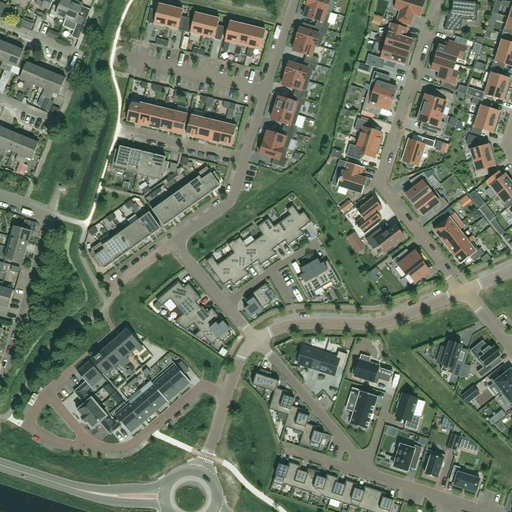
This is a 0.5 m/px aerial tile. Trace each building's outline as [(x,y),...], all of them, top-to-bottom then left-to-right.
[(50,10),(53,0),(37,0),(38,0),(36,4),(50,10)] [(66,19),(74,0),(73,0),(62,0),(60,7),(55,5),(50,17),(55,19),(57,15),(66,19)] [(83,4),(74,0),(66,19),(72,21),(69,27),(75,29),(71,37),(79,40),(91,10),(82,6),(83,4)] [(337,3),(337,0),(308,0),(307,5),(331,12),(327,11),(330,0),(337,3)] [(397,0),(395,8),(401,10),(397,21),(411,25),(414,14),(420,16),(425,0),(423,0),(397,0)] [(498,14),(502,2),(496,0),(492,12),(498,14)] [(452,17),(448,30),(461,32),(462,19),(463,15),(477,17),(479,4),(453,1),(449,16),(452,17)] [(166,27),(171,7),(159,4),(158,10),(151,9),(148,22),(166,27)] [(328,23),(331,12),(307,5),(304,16),(317,20),(315,26),(328,30),(330,24),(328,23)] [(183,10),(171,7),(166,27),(185,31),(188,17),(182,16),(183,10)] [(194,19),(188,17),(185,31),(203,36),(208,15),(196,13),(194,19)] [(208,15),(203,36),(221,40),(225,26),(218,25),(220,18),(208,15)] [(502,34),(511,37),(511,18),(509,18),(506,28),(504,27),(502,34)] [(237,44),(242,24),(230,21),(223,51),(228,52),(231,43),(237,44)] [(249,47),(253,27),(242,24),(237,44),(235,54),(240,55),(242,46),(249,47)] [(385,45),(408,52),(409,50),(411,51),(414,42),(412,42),(412,40),(405,37),(407,29),(391,24),(388,33),(389,33),(385,45)] [(266,30),(253,27),(249,47),(246,56),(252,58),(254,48),(261,50),(266,30)] [(296,39),(321,47),(324,36),(326,37),(328,31),(315,27),(314,32),(300,28),(296,39)] [(499,51),(511,54),(511,43),(510,43),(511,37),(502,34),(497,50),(499,51)] [(321,47),(296,39),(296,40),(297,40),(293,51),(306,55),(305,61),(317,65),(319,58),(312,56),(316,46),(320,47),(321,47)] [(456,64),(458,58),(462,59),(467,46),(449,41),(447,48),(439,45),(436,58),(448,61),(456,64)] [(5,43),(0,55),(0,60),(4,62),(0,70),(0,75),(3,77),(15,47),(5,43)] [(408,52),(385,45),(382,57),(381,57),(378,64),(391,68),(393,61),(404,65),(405,63),(407,63),(410,55),(408,54),(408,52)] [(18,67),(25,51),(15,47),(3,77),(1,81),(7,84),(12,73),(10,72),(12,65),(18,67)] [(492,67),(504,70),(506,65),(511,66),(511,54),(499,51),(496,61),(494,60),(492,67)] [(448,61),(436,58),(432,70),(439,72),(437,79),(454,85),(458,72),(454,70),(456,64),(448,61)] [(315,71),(317,65),(305,61),(303,67),(289,62),(285,74),(310,81),(313,71),(315,71)] [(23,88),(28,90),(37,67),(28,63),(21,79),(26,81),(23,88)] [(37,67),(28,90),(32,92),(35,85),(40,87),(47,71),(37,67)] [(511,81),(510,80),(510,79),(502,76),(504,70),(492,67),(490,73),(492,74),(488,84),(507,89),(508,85),(509,86),(511,81)] [(358,83),(363,70),(358,68),(353,81),(358,83)] [(47,98),(57,75),(47,71),(40,87),(45,89),(43,96),(47,98)] [(375,72),(368,91),(393,99),(397,87),(384,83),(387,75),(375,72)] [(294,95),(306,99),(308,93),(306,92),(309,82),(310,82),(310,81),(285,74),(286,74),(282,85),(295,89),(294,95)] [(57,75),(47,98),(51,100),(54,93),(60,95),(66,79),(57,75)] [(507,89),(488,84),(486,83),(481,100),(491,103),(493,97),(503,100),(504,99),(505,99),(507,94),(505,94),(507,89)] [(443,114),(445,107),(449,108),(454,95),(439,90),(437,99),(424,95),(421,104),(423,104),(422,108),(443,114)] [(393,99),(368,91),(362,110),(374,114),(377,107),(390,111),(393,99)] [(275,108),(299,115),(302,105),(304,106),(306,99),(294,95),(292,101),(278,97),(275,108)] [(472,103),(479,105),(481,100),(474,97),(472,103)] [(479,105),(476,116),(478,117),(496,122),(497,118),(499,119),(501,114),(499,113),(500,112),(489,109),(491,103),(481,100),(479,105)] [(127,121),(138,124),(143,104),(132,101),(127,121)] [(150,127),(154,106),(143,104),(138,124),(150,127)] [(161,129),(166,109),(154,106),(150,127),(161,129)] [(283,130),(295,134),(298,127),(295,126),(299,115),(275,108),(271,119),(285,124),(283,130)] [(420,112),(418,111),(416,120),(429,124),(426,132),(440,137),(445,123),(440,122),(443,114),(422,108),(420,112)] [(177,112),(166,109),(161,129),(172,132),(177,112)] [(188,114),(177,112),(172,132),(183,135),(188,114)] [(198,138),(203,118),(191,115),(187,135),(198,138)] [(478,117),(476,116),(471,133),(481,136),(483,130),(493,133),(493,132),(495,132),(497,127),(495,127),(496,122),(478,117)] [(209,141),(214,121),(203,118),(198,138),(209,141)] [(359,140),(379,146),(379,144),(381,144),(383,138),(381,137),(383,133),(370,129),(372,123),(358,118),(355,130),(361,132),(359,140)] [(225,123),(214,121),(209,141),(220,144),(225,123)] [(225,123),(220,144),(232,146),(237,126),(225,123)] [(0,157),(11,131),(1,127),(0,129),(0,157)] [(264,142),(288,150),(288,149),(291,139),(293,140),(295,134),(283,130),(281,135),(268,131),(264,142)] [(20,135),(11,131),(0,157),(0,167),(7,149),(8,150),(13,152),(20,135)] [(20,135),(13,152),(19,154),(16,161),(20,163),(30,139),(20,135)] [(468,135),(466,142),(467,145),(470,144),(476,142),(477,138),(472,136),(468,135)] [(415,165),(418,166),(425,145),(433,148),(435,142),(423,138),(421,144),(409,140),(403,161),(406,162),(406,164),(407,167),(409,168),(412,168),(414,167),(415,165)] [(33,160),(39,143),(30,139),(20,163),(24,164),(27,157),(33,160)] [(378,148),(379,146),(359,140),(357,147),(350,144),(346,156),(360,160),(362,154),(375,158),(376,154),(378,155),(380,148),(378,148)] [(492,155),(491,151),(492,151),(491,146),(489,146),(489,145),(481,147),(479,141),(476,142),(470,144),(467,145),(469,151),(471,151),(474,161),(492,155)] [(288,150),(264,142),(260,154),(274,158),(272,164),(285,168),(287,161),(285,161),(288,150)] [(124,171),(129,148),(120,146),(120,150),(116,149),(111,168),(124,171)] [(447,157),(449,148),(443,146),(440,155),(447,157)] [(136,174),(141,151),(129,148),(124,171),(136,174)] [(148,177),(153,154),(141,151),(136,174),(148,177)] [(165,161),(166,157),(153,154),(148,177),(160,180),(162,172),(166,173),(168,162),(165,161)] [(495,166),(495,165),(496,164),(495,159),(493,159),(492,155),(474,161),(477,171),(475,171),(477,178),(489,174),(487,168),(495,166)] [(339,186),(362,193),(366,179),(360,177),(363,169),(346,163),(339,186)] [(18,166),(16,172),(24,175),(27,169),(18,166)] [(215,171),(211,173),(207,167),(197,174),(211,193),(221,186),(219,183),(222,181),(215,171)] [(407,195),(415,205),(435,189),(427,180),(428,179),(423,173),(410,181),(415,188),(407,195)] [(202,200),(211,193),(197,174),(196,174),(198,177),(191,183),(189,180),(188,180),(202,200)] [(495,175),(485,182),(496,196),(497,195),(511,183),(511,182),(510,180),(511,179),(508,174),(506,175),(506,174),(499,179),(495,175)] [(193,206),(202,200),(188,180),(179,187),(193,206)] [(502,204),(506,210),(511,205),(511,183),(497,195),(496,196),(498,195),(504,203),(502,204)] [(183,213),(193,206),(179,187),(178,187),(180,190),(172,196),(183,213)] [(431,209),(436,215),(449,205),(443,198),(442,199),(435,189),(415,205),(423,215),(431,209)] [(460,192),(452,194),(454,201),(462,199),(460,192)] [(174,219),(183,213),(172,196),(163,202),(161,199),(160,200),(174,219)] [(363,217),(355,223),(364,234),(378,223),(372,217),(383,209),(374,197),(357,210),(363,217)] [(164,226),(174,219),(160,200),(151,207),(164,226)] [(340,208),(344,212),(352,205),(349,201),(340,208)] [(282,221),(297,240),(304,234),(301,230),(311,222),(304,212),(300,215),(293,206),(287,210),(290,215),(282,221)] [(152,235),(162,228),(148,209),(138,216),(152,235)] [(461,222),(454,213),(451,209),(444,214),(447,219),(434,230),(441,238),(461,222)] [(142,242),(152,235),(138,216),(137,217),(139,219),(131,226),(142,242)] [(289,246),(297,240),(282,221),(274,226),(269,219),(263,223),(279,245),(285,241),(289,246)] [(460,230),(465,226),(461,222),(441,238),(447,247),(463,234),(460,230)] [(273,250),(279,245),(263,223),(257,227),(263,235),(255,241),(269,260),(277,254),(273,250)] [(12,237),(29,242),(33,231),(15,226),(12,237)] [(133,248),(142,242),(131,226),(122,232),(120,229),(119,229),(133,248)] [(366,239),(374,250),(380,245),(385,252),(388,250),(389,252),(394,248),(393,246),(405,237),(396,226),(388,233),(387,232),(383,235),(379,229),(366,239)] [(124,255),(133,248),(119,229),(110,236),(124,255)] [(472,236),(467,240),(463,234),(447,247),(454,255),(472,241),(475,239),(472,236)] [(115,262),(124,255),(110,236),(112,239),(104,245),(102,242),(101,242),(115,262)] [(9,249),(26,253),(29,242),(12,237),(9,249)] [(261,266),(269,260),(255,241),(247,246),(240,237),(235,241),(252,265),(258,261),(261,266)] [(246,269),(252,265),(235,241),(234,240),(228,245),(234,253),(226,259),(242,280),(249,274),(246,269)] [(480,249),(478,250),(472,241),(454,255),(461,264),(471,257),(475,261),(484,254),(480,249)] [(105,269),(115,262),(101,242),(91,249),(96,256),(93,258),(99,267),(102,265),(105,269)] [(26,253),(9,249),(6,259),(23,264),(26,253)] [(409,274),(423,262),(424,262),(416,251),(410,255),(408,255),(405,251),(407,250),(407,249),(392,260),(397,267),(399,265),(407,275),(409,274)] [(234,286),(242,280),(226,259),(218,264),(212,257),(206,261),(224,285),(230,281),(234,286)] [(310,264),(323,287),(331,282),(334,287),(341,283),(328,260),(321,264),(318,259),(310,264)] [(430,271),(423,262),(409,274),(415,282),(430,271)] [(314,292),(323,287),(310,264),(301,268),(304,274),(298,278),(310,301),(317,297),(314,292)] [(20,267),(12,265),(10,271),(18,273),(20,267)] [(369,274),(372,278),(375,275),(380,272),(377,268),(369,274)] [(111,278),(100,286),(104,291),(115,282),(111,278)] [(170,299),(177,307),(195,291),(189,284),(184,288),(179,282),(157,301),(162,306),(170,299)] [(266,284),(245,299),(249,305),(245,309),(252,320),(258,315),(256,313),(272,302),(266,293),(271,290),(266,284)] [(3,288),(0,298),(0,305),(9,308),(14,291),(3,288)] [(180,326),(203,307),(203,306),(201,307),(197,302),(201,298),(195,291),(177,307),(183,314),(175,321),(180,326)] [(194,336),(195,336),(219,316),(212,308),(208,312),(203,307),(180,326),(186,330),(194,324),(200,331),(194,336)] [(219,316),(195,336),(201,340),(205,337),(212,345),(219,338),(222,342),(231,334),(228,331),(230,329),(223,321),(219,325),(214,320),(219,316)] [(143,349),(127,330),(118,337),(131,352),(136,347),(140,352),(143,349)] [(131,352),(118,337),(109,344),(126,364),(129,361),(125,357),(131,352)] [(477,372),(482,377),(493,368),(490,364),(500,355),(494,348),(492,349),(489,346),(488,347),(483,341),(470,351),(484,367),(477,372)] [(452,374),(453,374),(458,376),(463,361),(457,359),(462,346),(450,342),(448,349),(442,347),(439,356),(445,357),(441,371),(452,374)] [(126,364),(109,344),(101,351),(114,366),(119,362),(123,366),(126,364)] [(324,354),(304,347),(298,364),(319,371),(324,354)] [(114,366),(101,351),(92,359),(109,379),(112,376),(108,372),(114,366)] [(347,355),(339,352),(337,358),(324,354),(319,371),(334,376),(337,367),(343,369),(347,355)] [(369,363),(371,358),(362,355),(360,360),(354,376),(374,383),(375,378),(389,382),(393,370),(383,367),(382,368),(379,367),(379,366),(369,363)] [(92,388),(103,378),(90,361),(78,372),(86,382),(84,384),(88,389),(91,387),(92,388)] [(190,382),(184,375),(189,371),(181,362),(165,376),(179,392),(190,382)] [(151,373),(147,368),(143,372),(146,377),(151,373)] [(276,388),(277,388),(279,381),(270,378),(271,373),(261,369),(259,374),(256,373),(253,385),(274,392),(275,392),(276,388)] [(490,380),(502,394),(511,386),(511,370),(511,369),(500,378),(498,374),(490,380)] [(117,386),(124,380),(120,376),(114,382),(117,386)] [(179,392),(165,376),(154,385),(168,401),(179,392)] [(115,391),(109,383),(104,387),(110,395),(115,391)] [(100,407),(86,391),(88,389),(84,384),(74,392),(85,404),(77,410),(82,416),(81,417),(84,420),(100,407)] [(168,401),(154,385),(152,387),(143,394),(157,411),(164,404),(168,401)] [(511,386),(502,394),(511,407),(511,386)] [(467,403),(479,393),(474,387),(462,397),(467,403)] [(277,388),(276,388),(275,392),(274,392),(269,409),(288,415),(291,406),(292,406),(295,398),(285,395),(286,391),(277,388)] [(378,397),(353,389),(346,409),(354,412),(350,424),(368,430),(368,429),(367,429),(378,397)] [(117,392),(112,397),(118,404),(123,400),(117,392)] [(130,402),(132,404),(129,406),(143,423),(145,420),(157,411),(143,394),(141,392),(130,402)] [(413,415),(418,399),(403,394),(395,417),(407,420),(405,427),(417,431),(421,418),(413,415)] [(143,423),(129,406),(117,417),(118,419),(115,421),(120,426),(122,424),(130,433),(143,423)] [(292,406),(291,406),(288,415),(284,427),(303,433),(304,433),(307,424),(310,416),(300,413),(301,409),(292,406)] [(120,426),(115,421),(113,423),(100,407),(84,420),(86,423),(87,423),(93,429),(100,422),(111,434),(120,426)] [(315,431),(317,427),(307,424),(304,433),(303,433),(299,445),(319,451),(325,434),(315,431)] [(452,434),(447,449),(456,452),(461,437),(452,434)] [(426,445),(428,439),(420,436),(418,442),(426,445)] [(418,461),(422,448),(415,446),(414,449),(401,445),(394,466),(408,471),(412,459),(418,461)] [(436,477),(438,478),(445,455),(431,450),(428,459),(430,460),(425,474),(427,474),(427,477),(435,479),(436,477)] [(284,484),(293,487),(300,466),(290,462),(288,466),(279,463),(273,483),(284,486),(284,484)] [(461,467),(454,465),(450,477),(456,479),(454,485),(476,492),(480,479),(459,472),(461,467)] [(300,466),(293,487),(311,493),(311,495),(319,472),(309,469),(307,472),(299,470),(300,466)] [(322,496),(331,499),(338,478),(328,475),(326,478),(318,476),(319,472),(311,495),(321,498),(322,496)] [(338,478),(331,499),(350,505),(356,484),(346,481),(345,484),(337,482),(338,478)] [(357,484),(356,484),(350,505),(369,511),(375,490),(365,487),(364,491),(356,488),(357,484)] [(375,490),(369,511),(371,511),(389,511),(394,500),(384,497),(385,493),(375,490)]
